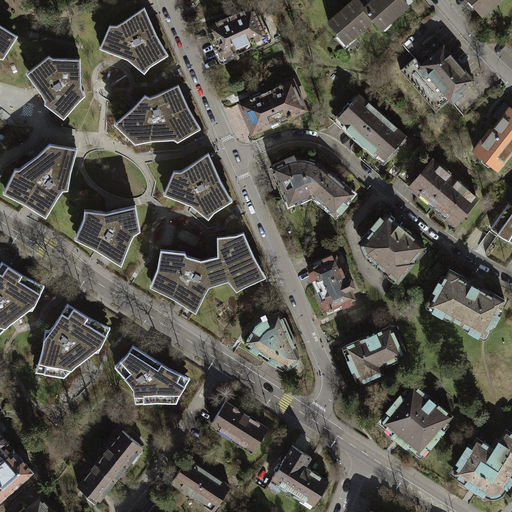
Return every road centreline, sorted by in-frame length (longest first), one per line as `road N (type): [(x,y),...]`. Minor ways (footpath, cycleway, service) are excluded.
road 1 (residential): [(236,156),(291,137),(327,142),(451,240),(511,274)]
road 2 (residential): [(236,156),(327,375),(310,417)]
road 3 (residential): [(0,221),(223,363)]
road 4 (residential): [(118,511),(223,363)]
road 5 (residential): [(165,0),(236,156)]
